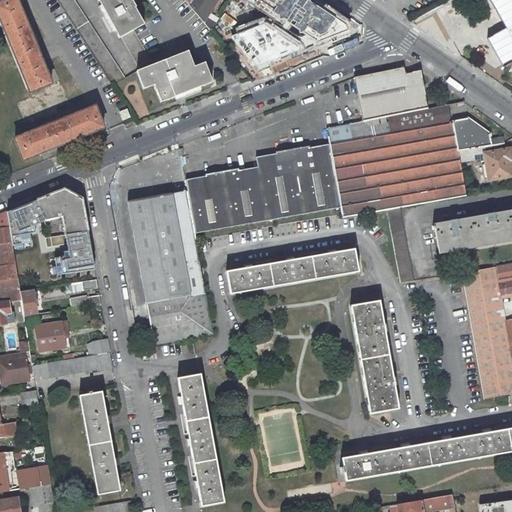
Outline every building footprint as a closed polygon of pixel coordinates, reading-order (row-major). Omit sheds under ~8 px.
[(7,0),(0,3),(0,18),(30,92),(51,83),(44,66),(45,65),(42,59),(42,60),(26,20),(24,14),(23,14),(17,0),(7,0)] [(74,0),(56,0),(111,84),(124,76),(74,0)] [(97,0),(119,38),(121,37),(138,67),(150,60),(133,30),(144,24),(135,8),(135,7),(132,1),(131,1),(130,0),(97,0)] [(216,0),(190,0),(188,4),(203,22),(209,12),(216,0)] [(249,0),(248,2),(268,16),(235,27),(237,34),(231,37),(259,71),(350,36),(352,21),(320,0),(249,0)] [(511,52),(434,10),(420,29),(488,74),(511,61),(511,52)] [(219,19),(209,12),(203,22),(211,32),(219,19)] [(195,51),(144,70),(151,88),(161,84),(168,101),(219,81),(212,62),(201,66),(195,51)] [(362,122),(428,108),(420,71),(405,74),(404,67),(354,77),(362,122)] [(362,122),(326,129),(328,144),(340,208),(342,218),(387,210),(400,208),(466,196),(460,162),(458,151),(504,143),(503,137),(490,139),(489,134),(467,118),(447,122),(444,105),(428,108),(362,122)] [(95,106),(14,139),(23,160),(40,153),(41,154),(47,151),(80,137),(80,138),(86,135),(103,128),(95,106)] [(126,109),(119,112),(122,121),(130,117),(126,109)] [(504,143),(458,151),(460,162),(484,158),(485,164),(488,179),(488,180),(511,176),(509,161),(511,160),(511,159),(510,149),(505,150),(504,143)] [(206,176),(185,180),(195,233),(340,208),(328,144),(309,148),(309,146),(275,152),(276,154),(256,157),(257,167),(238,171),(238,169),(205,175),(206,176)] [(64,189),(36,200),(42,215),(45,221),(49,220),(55,219),(62,217),(65,235),(87,231),(82,199),(64,189)] [(127,201),(154,345),(213,335),(186,191),(127,201)] [(36,200),(7,212),(8,223),(42,215),(36,200)] [(400,208),(387,210),(400,283),(413,281),(400,208)] [(438,251),(511,237),(511,209),(434,224),(434,225),(432,226),(432,230),(435,230),(438,251)] [(0,214),(0,228),(9,227),(8,223),(7,212),(0,214)] [(9,227),(0,228),(0,236),(10,234),(9,227)] [(10,234),(0,236),(0,243),(12,242),(10,234)] [(65,235),(50,238),(53,250),(68,248),(65,235)] [(511,241),(511,237),(438,251),(439,254),(511,241)] [(12,242),(0,243),(0,257),(0,259),(2,266),(15,264),(12,242)] [(251,268),(233,272),(236,294),(364,272),(360,249),(342,252),(341,251),(335,252),(335,254),(300,260),(299,259),(293,260),(293,261),(258,267),(257,266),(251,267),(251,268)] [(511,263),(462,273),(475,350),(485,400),(511,394),(511,320),(506,321),(502,298),(511,296),(511,263)] [(2,266),(0,266),(0,281),(18,279),(15,264),(2,266)] [(81,269),(58,272),(60,282),(61,285),(67,285),(72,284),(96,280),(95,272),(82,273),(81,269)] [(0,296),(20,293),(20,292),(18,279),(0,281),(0,296)] [(96,280),(72,284),(72,287),(73,293),(98,288),(96,280)] [(20,293),(22,300),(24,317),(36,315),(32,290),(20,292),(20,293)] [(22,300),(20,293),(0,296),(0,324),(15,322),(13,312),(10,313),(9,302),(22,300)] [(71,299),(73,309),(101,304),(99,296),(87,298),(86,296),(71,299)] [(379,301),(350,306),(369,414),(398,409),(394,385),(395,385),(394,378),(392,378),(384,332),(386,332),(384,325),(383,325),(379,301)] [(63,338),(61,322),(35,326),(39,352),(65,348),(63,338)] [(17,353),(30,351),(28,341),(19,342),(20,349),(16,349),(17,353)] [(88,346),(90,356),(110,353),(107,341),(93,343),(93,345),(88,346)] [(141,355),(148,354),(147,346),(139,347),(141,355)] [(31,357),(30,351),(17,353),(0,355),(0,374),(1,382),(29,377),(28,375),(27,365),(26,359),(31,357)] [(63,360),(32,366),(35,381),(112,367),(110,353),(90,356),(74,358),(63,360)] [(200,374),(178,378),(181,397),(180,397),(181,404),(182,404),(189,439),(188,439),(189,446),(190,446),(197,481),(195,481),(197,488),(198,488),(201,506),(223,502),(200,374)] [(29,377),(1,382),(2,385),(29,381),(29,377)] [(317,399),(317,384),(303,384),(303,399),(317,399)] [(36,391),(20,393),(22,406),(38,404),(36,391)] [(107,417),(106,417),(102,392),(92,393),(91,391),(89,392),(89,394),(79,396),(97,495),(120,491),(115,465),(116,465),(115,459),(114,459),(107,423),(109,423),(107,417)] [(0,424),(0,436),(3,435),(4,437),(17,435),(15,422),(0,424)] [(346,481),(511,451),(511,428),(490,432),(490,431),(483,432),(484,433),(449,439),(449,438),(442,439),(443,441),(408,447),(408,445),(401,447),(402,448),(367,454),(366,453),(360,454),(360,455),(342,458),(343,467),(340,467),(341,473),(344,472),(346,481)] [(32,449),(11,451),(12,458),(32,454),(32,449)] [(5,478),(7,488),(12,487),(10,472),(14,469),(12,458),(11,451),(3,453),(6,478),(5,478)] [(28,469),(17,472),(21,489),(31,488),(51,485),(48,466),(28,469)] [(55,511),(51,485),(31,488),(34,511),(55,511)] [(452,495),(396,505),(397,511),(425,511),(449,508),(450,511),(455,510),(452,495)] [(20,511),(18,497),(0,500),(0,511),(20,511)] [(132,511),(131,501),(66,511),(132,511)]
